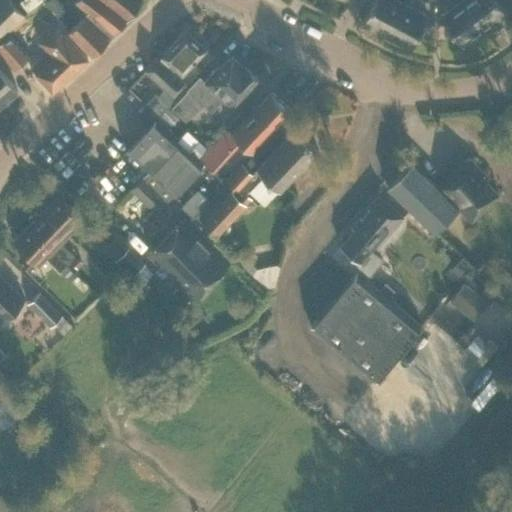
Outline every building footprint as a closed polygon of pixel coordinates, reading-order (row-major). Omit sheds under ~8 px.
[(0,0),(0,35),(24,13),(10,0),(0,0)] [(84,15),(91,21),(107,0),(74,0),(88,11),(84,15)] [(141,0),(107,0),(91,21),(109,39),(115,33),(128,18),(141,0)] [(397,0),(373,0),(362,23),(386,36),(404,3),(397,0)] [(461,46),(484,30),(461,0),(439,17),(461,46)] [(495,0),(461,0),(484,30),(491,25),(495,29),(502,24),(498,19),(506,14),(495,0)] [(428,16),(404,3),(386,36),(411,49),(428,16)] [(68,30),(92,54),(109,39),(91,21),(84,15),(68,30)] [(9,32),(19,42),(30,32),(19,20),(8,30),(9,32)] [(38,40),(48,50),(71,74),(87,58),(56,24),(38,40)] [(185,30),(158,58),(156,56),(144,68),(172,95),(184,83),(171,70),(174,66),(182,73),(205,48),(185,30)] [(30,55),(9,32),(0,39),(0,53),(14,69),(30,55)] [(52,91),(71,74),(48,50),(30,67),(52,91)] [(199,77),(187,89),(171,106),(186,119),(204,104),(211,111),(222,98),(233,108),(259,79),(245,66),(244,68),(230,56),(219,67),(216,65),(203,80),(199,77)] [(0,102),(17,88),(0,69),(0,102)] [(158,94),(169,104),(173,99),(162,89),(158,94)] [(291,110),(270,90),(230,132),(251,151),(291,110)] [(126,150),(174,194),(202,164),(154,120),(169,104),(158,94),(155,91),(136,112),(150,124),(126,150)] [(318,149),(295,128),(257,168),(279,190),(318,149)] [(196,129),(193,140),(206,143),(209,132),(196,129)] [(210,146),(199,157),(212,169),(223,158),(210,146)] [(504,187),(491,174),(488,177),(468,157),(437,187),(411,162),(387,185),(433,231),(458,207),(471,219),(504,187)] [(227,182),(237,192),(254,174),(244,164),(227,182)] [(148,170),(131,188),(155,212),(173,194),(148,170)] [(201,220),(216,235),(246,203),(231,189),(201,220)] [(97,230),(59,193),(42,210),(68,234),(76,226),(89,239),(97,230)] [(381,260),(373,253),(403,217),(377,195),(351,227),(354,230),(339,246),(357,262),(354,266),(367,276),(381,260)] [(60,242),(68,234),(42,210),(27,225),(66,263),(74,255),(60,242)] [(180,286),(192,298),(229,261),(183,216),(146,253),(173,280),(180,286)] [(65,264),(66,263),(27,225),(12,240),(37,265),(45,257),(59,270),(65,264)] [(103,245),(114,256),(124,245),(114,234),(103,245)] [(115,260),(132,276),(145,261),(129,246),(115,260)] [(470,265),(461,257),(450,269),(459,277),(470,265)] [(65,264),(59,270),(70,281),(76,275),(65,264)] [(420,326),(356,271),(310,327),(374,380),(420,326)] [(0,321),(23,298),(0,275),(0,321)] [(472,317),(487,300),(464,280),(450,297),(472,317)] [(54,322),(63,313),(40,290),(27,302),(50,326),(53,323),(53,322),(54,322)] [(72,325),(62,314),(54,322),(53,322),(63,333),(72,325)]
